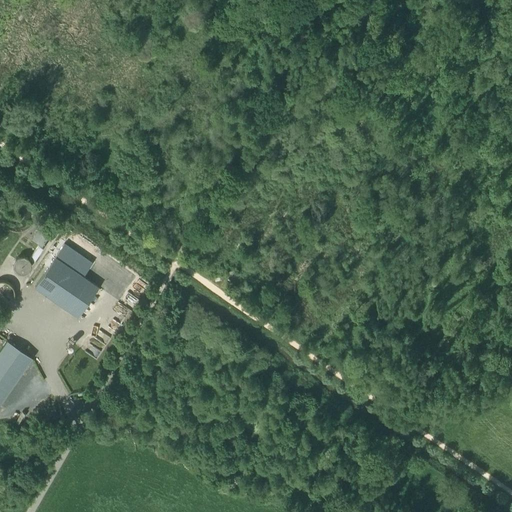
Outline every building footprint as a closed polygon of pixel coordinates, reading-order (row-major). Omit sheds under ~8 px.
[(51,230),(42,224),(33,237),(42,243),(51,230)] [(36,260),(44,246),(39,243),(31,257),(36,260)] [(30,267),(31,264),(30,261),(28,258),(25,256),(22,256),(19,256),(16,258),(14,261),(14,264),(14,268),(16,270),(19,272),(22,273),(25,272),(28,270),(30,267)] [(98,286),(55,256),(35,285),(78,315),(98,286)] [(7,344),(0,353),(0,400),(29,359),(7,344)]
